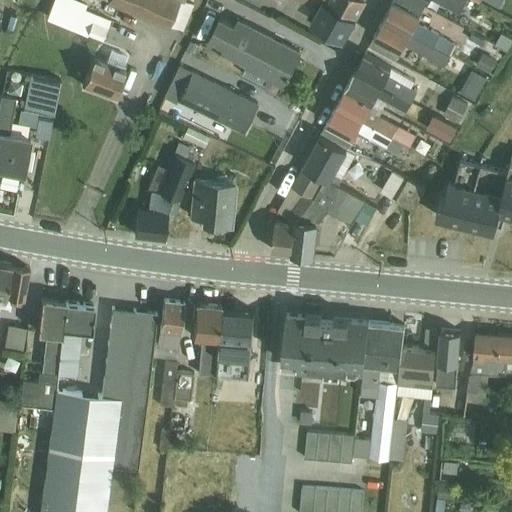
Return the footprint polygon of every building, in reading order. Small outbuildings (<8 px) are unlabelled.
[(54,0),(46,19),(81,32),(81,30),(103,40),(111,19),(84,8),(86,4),(77,0),(54,0)] [(108,0),(108,1),(172,28),(174,25),(184,30),(194,5),(185,1),(185,0),(108,0)] [(282,0),(318,20),(319,18),(347,34),(356,16),(328,0),(282,0)] [(328,0),(356,16),(365,0),(328,0)] [(393,0),(384,19),(452,55),(458,45),(417,22),(425,5),(415,0),(393,0)] [(466,0),(437,0),(460,12),(466,0)] [(481,0),(481,1),(498,10),(503,0),(481,0)] [(220,17),(207,45),(246,65),(246,67),(247,67),(243,74),(264,84),(266,78),(284,87),(302,51),(239,18),(235,25),(220,17)] [(374,36),(401,51),(405,44),(446,66),(452,55),(384,19),(374,36)] [(401,51),(374,36),(369,45),(396,60),(401,51)] [(487,43),(476,64),(490,72),(501,50),(487,43)] [(355,70),(412,102),(418,91),(412,88),(416,81),(365,53),(355,70)] [(94,56),(83,86),(115,98),(126,67),(94,56)] [(180,64),(164,94),(245,134),(260,102),(180,64)] [(346,88),(384,108),(387,102),(406,113),(412,102),(355,70),(346,88)] [(472,70),(459,92),(476,102),(489,79),(472,70)] [(30,74),(24,109),(39,111),(35,136),(50,139),(61,80),(30,74)] [(336,105),(411,146),(417,135),(380,115),(384,108),(346,88),(336,105)] [(2,94),(0,103),(0,169),(24,174),(32,135),(9,131),(16,97),(2,94)] [(454,96),(443,115),(459,123),(469,103),(454,96)] [(321,134),(348,149),(358,131),(398,153),(400,150),(408,154),(412,147),(411,146),(336,105),(321,134)] [(189,126),(183,137),(205,148),(210,136),(189,126)] [(348,149),(321,134),(303,165),(326,177),(339,184),(357,154),(348,149)] [(138,207),(135,234),(165,238),(168,211),(175,213),(179,200),(181,201),(196,162),(194,161),(197,156),(188,152),(190,146),(179,142),(174,153),(173,153),(167,168),(157,191),(152,190),(148,208),(138,207)] [(441,195),(436,215),(495,230),(500,210),(511,213),(511,157),(509,171),(462,159),(456,181),(450,179),(445,196),(441,195)] [(157,163),(147,189),(157,191),(167,168),(157,163)] [(315,197),(326,177),(303,165),(278,210),(287,217),(284,221),(276,220),(272,250),(291,252),(296,219),(315,197)] [(396,199),(409,177),(394,168),(381,190),(396,199)] [(196,177),(191,215),(203,217),(202,221),(230,224),(236,179),(218,177),(218,180),(196,177)] [(296,219),(291,252),(314,255),(318,225),(328,210),(354,224),(357,218),(366,201),(367,199),(339,184),(326,177),(315,197),(296,219)] [(409,177),(396,199),(413,209),(426,187),(409,177)] [(366,201),(357,218),(367,224),(377,207),(366,201)] [(0,309),(2,295),(24,299),(30,267),(0,262),(0,309)] [(57,371),(65,300),(43,298),(42,298),(39,331),(47,332),(42,381),(23,379),(19,404),(52,406),(54,389),(57,371)] [(165,298),(159,345),(179,348),(185,301),(165,298)] [(65,300),(57,371),(78,374),(83,329),(92,330),(95,304),(65,300)] [(215,374),(220,307),(221,304),(196,302),(194,336),(202,337),(199,373),(215,374)] [(122,398),(113,466),(139,469),(158,312),(113,307),(103,395),(122,398)] [(220,307),(215,374),(248,377),(254,317),(234,315),(235,308),(220,307)] [(234,315),(254,317),(255,310),(235,308),(234,315)] [(363,370),(368,321),(286,313),(282,357),(299,359),(297,370),(324,373),(323,374),(347,376),(348,368),(363,370)] [(368,321),(363,370),(361,394),(377,396),(372,439),(356,437),(353,455),(390,460),(391,458),(395,418),(397,395),(399,383),(402,345),(404,325),(368,321)] [(8,324),(5,348),(23,351),(27,327),(8,324)] [(424,347),(436,349),(438,328),(426,327),(424,347)] [(440,329),(436,386),(457,387),(461,330),(440,329)] [(470,372),(465,415),(473,416),(475,402),(486,403),(489,374),(511,375),(511,334),(476,332),(474,364),(473,364),(470,372)] [(402,345),(399,383),(433,387),(436,349),(424,347),(402,345)] [(174,397),(177,371),(178,360),(165,358),(160,405),(173,406),(174,397)] [(177,371),(174,397),(191,399),(194,372),(177,371)] [(399,383),(397,395),(425,398),(423,411),(430,411),(433,387),(399,383)] [(39,511),(105,511),(111,465),(113,466),(122,398),(103,395),(54,389),(52,406),(39,511)] [(433,396),(432,410),(449,412),(451,398),(433,396)] [(0,399),(0,429),(14,431),(18,403),(0,399)] [(423,413),(421,431),(437,432),(439,414),(423,413)] [(171,429),(170,430),(184,432),(185,417),(172,416),(171,429)] [(395,418),(391,458),(404,460),(408,420),(395,418)] [(453,419),(450,438),(474,441),(476,422),(453,419)] [(162,433),(159,446),(169,447),(171,431),(162,430),(162,433)] [(307,430),(305,457),(352,462),(354,435),(307,430)] [(440,460),(438,478),(460,480),(462,462),(440,460)] [(188,505),(189,481),(176,480),(175,504),(188,505)] [(440,485),(439,497),(455,499),(456,487),(440,485)] [(302,487),(299,511),(361,511),(363,492),(302,487)] [(438,499),(436,511),(444,511),(446,500),(438,499)]
